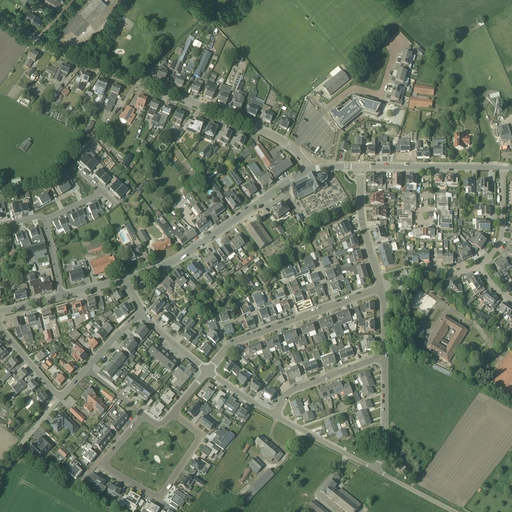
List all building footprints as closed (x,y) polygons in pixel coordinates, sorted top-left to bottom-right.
[(60,0),(37,0),(56,12),(62,2),(60,0)] [(88,0),(90,1),(62,29),(67,33),(71,29),(77,36),(107,5),(104,2),(106,0),(88,0)] [(28,11),(24,17),(31,20),(31,21),(38,25),(41,18),(34,14),(28,11)] [(124,16),(121,19),(124,22),(122,25),(129,30),(134,24),(124,16)] [(180,69),(184,62),(193,43),(188,41),(185,47),(180,58),(178,62),(174,72),(178,74),(180,69)] [(403,58),(410,61),(413,52),(410,51),(409,54),(404,52),(403,58)] [(38,55),(31,52),(27,58),(27,59),(23,67),(28,69),(33,61),(34,62),(38,55)] [(204,52),(196,71),(201,72),(201,73),(202,73),(210,54),(204,52)] [(169,70),(174,72),(178,62),(180,58),(174,60),(169,70)] [(406,66),(405,69),(408,69),(410,61),(403,58),(401,64),(406,66)] [(70,68),(63,65),(60,72),(58,71),(54,80),(59,82),(62,73),(67,75),(70,68)] [(160,71),(157,77),(165,80),(167,73),(166,73),(168,70),(165,69),(162,65),(158,69),(160,71)] [(45,72),(54,76),(56,71),(47,67),(45,72)] [(30,69),(29,70),(26,77),(29,79),(30,78),(34,80),(36,76),(32,74),(34,71),(30,69)] [(397,76),(405,78),(408,69),(405,69),(404,71),(399,70),(397,76)] [(231,92),(235,93),(239,83),(244,72),(240,70),(239,73),(238,73),(231,92)] [(342,71),(322,87),(330,96),(349,80),(342,71)] [(217,74),(212,72),(208,81),(214,83),(217,74)] [(90,76),(83,73),(80,80),(80,81),(76,90),(81,92),(85,83),(87,83),(90,76)] [(177,78),(174,84),(182,87),(186,77),(181,75),(179,79),(177,78)] [(400,86),(403,87),(407,88),(408,85),(404,84),(405,78),(397,76),(396,82),(401,83),(400,86)] [(95,93),(101,95),(102,95),(103,90),(105,91),(108,83),(107,83),(107,84),(103,82),(99,80),(96,87),(97,87),(95,93)] [(198,94),(201,87),(202,83),(195,80),(194,84),(191,91),(198,94)] [(243,85),(239,83),(235,93),(239,95),(241,89),(243,85)] [(52,92),(57,96),(63,89),(58,85),(52,92)] [(212,99),(216,88),(212,87),(212,86),(209,85),(208,89),(207,89),(205,97),(212,99)] [(111,113),(118,95),(120,89),(113,86),(110,92),(110,93),(109,97),(107,104),(105,110),(111,113)] [(392,94),(400,96),(403,87),(400,86),(399,89),(394,88),(392,94)] [(414,93),(417,94),(428,95),(433,96),(434,88),(429,88),(415,86),(414,93)] [(64,88),(60,93),(65,97),(69,92),(64,88)] [(225,105),(228,98),(230,94),(223,90),(221,95),(218,102),(225,105)] [(401,102),(403,97),(400,96),(392,94),(391,100),(395,101),(395,104),(401,106),(402,103),(401,102)] [(135,108),(138,109),(142,110),(147,99),(146,99),(146,98),(143,97),(143,98),(140,97),(140,96),(139,96),(136,104),(135,108)] [(244,99),(237,96),(232,108),(240,111),(243,103),(242,103),(244,99)] [(432,109),(433,101),(411,98),(409,108),(414,108),(414,106),(427,108),(432,109)] [(363,114),(376,118),(377,118),(378,117),(382,110),(379,109),(381,106),(354,99),(353,103),(344,111),(341,107),(336,111),(336,110),(335,110),(334,110),(330,114),(330,115),(330,116),(334,120),(337,124),(336,124),(340,128),(342,130),(360,115),(362,114),(363,114)] [(155,115),(159,104),(152,101),(148,112),(154,115),(155,115)] [(261,111),(263,106),(252,101),(250,106),(247,114),(255,117),(258,110),(261,111)] [(263,106),(261,111),(261,112),(265,114),(263,120),(270,123),(273,116),(268,114),(271,108),(263,105),(263,106)] [(160,117),(157,116),(155,123),(158,124),(159,122),(164,125),(168,115),(169,116),(171,109),(165,106),(160,117)] [(127,123),(134,111),(127,107),(123,113),(122,113),(118,118),(121,119),(120,120),(120,121),(120,122),(121,123),(122,124),(123,124),(124,124),(125,124),(126,123),(127,123)] [(173,123),(180,126),(184,114),(177,111),(174,118),(174,119),(173,123)] [(287,119),(290,120),(294,122),(297,115),(290,112),(287,119)] [(194,124),(191,123),(188,131),(195,134),(195,132),(199,133),(204,122),(196,119),(194,124)] [(290,123),(289,122),(282,119),(279,127),(287,130),(290,123)] [(89,121),(85,130),(90,132),(94,123),(89,121)] [(201,137),(204,139),(205,137),(208,139),(209,136),(213,138),(213,137),(214,136),(214,135),(215,134),(215,133),(217,128),(215,127),(215,126),(214,125),(213,125),(212,125),(211,125),(209,125),(206,132),(204,131),(201,137)] [(501,141),(511,141),(511,139),(507,125),(497,128),(501,141)] [(176,138),(182,129),(179,127),(169,140),(172,142),(175,138),(176,138)] [(182,129),(176,138),(178,140),(185,131),(182,129)] [(222,136),(219,135),(216,140),(223,143),(224,140),(228,141),(231,134),(224,131),(222,136)] [(238,136),(237,139),(236,142),(232,140),(230,146),(237,149),(238,145),(242,147),(245,140),(238,136)] [(469,146),(469,138),(463,138),(463,136),(455,136),(455,149),(463,149),(463,146),(469,146)] [(358,138),(358,148),(355,148),(351,148),(351,156),(360,156),(360,148),(362,148),(362,138),(358,138)] [(26,139),(19,148),(25,152),(32,144),(26,139)] [(378,143),(378,140),(372,140),(372,147),(367,147),(367,156),(375,156),(375,149),(378,149),(378,143)] [(438,146),(438,143),(446,143),(446,140),(434,140),(434,143),(433,148),(433,156),(440,156),(440,158),(446,158),(446,147),(441,147),(441,146),(438,146)] [(401,142),(401,145),(401,153),(405,153),(405,152),(409,152),(409,142),(401,142)] [(416,142),(416,150),(417,150),(417,158),(423,158),(425,158),(429,158),(429,149),(421,149),(421,142),(416,142)] [(340,150),(346,152),(348,145),(341,143),(340,150)] [(208,145),(199,154),(203,157),(211,149),(208,145)] [(253,149),(255,152),(264,165),(267,169),(274,165),(271,161),(260,145),(253,149)] [(511,150),(507,151),(507,148),(502,148),(502,159),(511,158),(511,150)] [(86,152),(82,156),(84,158),(79,163),(85,168),(92,160),(87,155),(88,154),(86,152)] [(128,154),(121,166),(126,168),(132,157),(128,154)] [(278,156),(275,158),(280,165),(275,169),(280,175),(291,167),(287,160),(283,163),(278,156)] [(274,165),(267,169),(270,173),(274,179),(280,175),(275,169),(280,165),(275,158),(271,161),(274,165)] [(85,168),(90,173),(95,168),(97,170),(101,165),(98,163),(97,164),(92,160),(85,168)] [(102,169),(103,168),(101,165),(97,170),(99,171),(94,177),(100,182),(107,173),(102,169)] [(256,172),(251,165),(248,167),(257,181),(263,189),(268,185),(269,186),(274,183),(273,181),(266,171),(262,174),(259,170),(256,172)] [(233,168),(228,172),(238,186),(243,183),(233,168)] [(113,177),(112,178),(107,173),(100,182),(105,186),(110,181),(112,183),(116,179),(113,177)] [(298,197),(299,200),(315,193),(315,194),(316,194),(315,193),(322,190),(323,190),(327,188),(325,183),(326,182),(327,180),(326,178),(325,177),(324,176),(322,177),(321,177),(321,176),(320,176),(319,173),(317,174),(316,175),(316,174),(308,178),(308,177),(307,178),(308,179),(292,186),(294,189),(291,191),(294,199),(298,197)] [(387,179),(387,188),(401,188),(401,176),(393,176),(393,179),(387,179)] [(448,177),(446,177),(446,179),(446,184),(451,184),(451,187),(458,187),(458,179),(453,179),(453,177),(452,177),(451,176),(449,176),(448,177)] [(11,179),(12,187),(21,185),(20,177),(11,179)] [(382,186),(383,177),(378,177),(370,177),(369,178),(369,179),(369,180),(369,181),(370,182),(370,186),(378,186),(382,186)] [(416,186),(416,181),(416,177),(414,177),(413,177),(412,177),(410,177),(410,182),(406,182),(406,191),(410,191),(410,189),(413,189),(413,186),(416,186)] [(446,179),(442,179),(442,177),(435,177),(435,178),(434,179),(434,181),(435,183),(435,184),(440,184),(440,187),(446,187),(446,184),(446,179)] [(68,190),(70,189),(69,187),(72,185),(68,178),(65,181),(65,182),(62,184),(63,187),(58,190),(61,195),(69,191),(68,190)] [(210,182),(209,183),(208,184),(211,188),(216,185),(215,183),(217,181),(215,178),(210,182)] [(115,195),(122,187),(117,182),(118,181),(116,179),(112,183),(114,185),(109,190),(115,195)] [(472,181),(464,181),(464,189),(468,189),(468,194),(475,194),(475,186),(472,186),(472,181)] [(480,181),(480,182),(477,182),(477,189),(480,189),(480,190),(484,190),(484,194),(492,194),(492,185),(488,185),(488,181),(480,181)] [(250,196),(256,192),(254,189),(255,188),(250,182),(248,184),(243,187),(245,191),(246,190),(250,196)] [(115,195),(120,200),(125,194),(127,196),(131,192),(128,190),(127,191),(122,187),(115,195)] [(185,190),(181,193),(183,195),(183,196),(185,199),(190,195),(186,190),(185,190)] [(38,199),(42,206),(50,202),(49,200),(52,199),(48,191),(43,194),(44,196),(38,199)] [(230,205),(233,210),(237,207),(240,204),(238,201),(240,200),(238,198),(236,199),(235,197),(234,197),(232,193),(231,194),(230,194),(229,194),(228,194),(227,192),(223,194),(220,191),(216,194),(220,201),(225,198),(228,202),(228,203),(229,205),(230,205)] [(376,197),(371,197),(371,199),(370,199),(370,202),(371,202),(371,204),(384,204),(384,198),(391,198),(391,201),(395,201),(395,194),(384,194),(384,193),(376,193),(376,197)] [(403,203),(416,203),(416,196),(415,196),(415,194),(403,194),(403,203)] [(435,196),(435,203),(448,203),(448,194),(436,194),(436,196),(435,196)] [(195,225),(200,233),(201,233),(207,229),(207,228),(208,227),(209,228),(212,225),(207,218),(203,213),(191,196),(186,199),(190,204),(198,216),(198,217),(201,221),(195,225)] [(27,206),(30,205),(28,200),(25,201),(25,202),(19,204),(21,214),(28,213),(27,206)] [(102,210),(97,201),(92,204),(93,206),(88,208),(94,221),(99,218),(96,213),(102,210)] [(207,218),(210,216),(215,223),(218,220),(216,217),(224,211),(224,212),(224,211),(218,203),(203,213),(207,218)] [(289,212),(283,203),(282,204),(281,204),(279,205),(279,206),(274,209),(276,212),(274,213),(278,219),(282,216),(284,218),(286,216),(285,214),(289,212)] [(405,211),(411,211),(415,211),(415,210),(416,209),(416,203),(403,203),(403,207),(406,207),(405,211)] [(448,203),(435,203),(435,210),(436,210),(436,212),(440,212),(440,211),(448,211),(448,208),(448,203)] [(21,214),(19,204),(12,205),(12,204),(8,205),(10,210),(13,209),(14,216),(21,214)] [(476,211),(479,211),(482,211),(482,216),(490,216),(490,209),(485,209),(485,206),(476,206),(476,211)] [(87,224),(84,219),(90,216),(85,207),(80,209),(81,212),(76,214),(82,226),(87,224)] [(378,210),(373,210),(373,218),(386,218),(387,207),(378,207),(378,210)] [(399,215),(399,220),(412,220),(412,213),(411,213),(411,211),(405,211),(402,211),(402,215),(399,215)] [(439,213),(439,220),(452,220),(452,216),(449,216),(449,211),(448,211),(440,211),(440,212),(440,213),(439,213)] [(70,214),(65,216),(69,226),(75,223),(77,229),(82,226),(76,214),(71,216),(70,214)] [(63,229),(65,234),(70,232),(64,219),(59,222),(58,219),(53,222),(57,231),(63,229)] [(159,222),(168,232),(171,230),(163,219),(159,222)] [(156,222),(162,230),(165,234),(168,232),(159,222),(158,220),(156,222)] [(345,220),(332,225),(335,233),(351,226),(349,223),(347,224),(345,220)] [(412,220),(399,220),(399,225),(401,225),(401,229),(411,229),(411,227),(412,227),(412,220)] [(452,225),(452,220),(439,220),(439,227),(440,227),(440,229),(449,229),(449,225),(452,225)] [(476,220),(476,230),(486,230),(486,231),(490,231),(490,223),(486,223),(486,220),(476,220)] [(246,230),(247,231),(261,250),(269,244),(268,244),(272,242),(261,226),(258,221),(246,230)] [(386,222),(383,222),(383,227),(381,227),(382,229),(373,231),(374,237),(386,233),(387,233),(385,227),(386,226),(386,222)] [(130,225),(126,227),(133,241),(137,239),(130,225)] [(352,230),(351,226),(335,233),(338,241),(352,235),(350,231),(352,230)] [(45,242),(40,229),(35,231),(34,228),(28,230),(32,240),(37,238),(39,244),(45,242)] [(182,231),(180,232),(188,242),(196,236),(191,229),(189,231),(187,228),(184,229),(182,231)] [(182,247),(188,242),(180,232),(178,229),(173,233),(177,239),(182,247)] [(421,239),(425,239),(425,230),(421,230),(413,230),(413,238),(421,238),(421,239)] [(425,230),(425,239),(430,239),(430,238),(438,238),(438,231),(430,231),(430,230),(425,230)] [(137,234),(143,244),(149,241),(143,231),(137,234)] [(31,246),(26,233),(21,234),(20,232),(14,234),(18,244),(23,242),(25,248),(31,246)] [(374,237),(375,239),(376,242),(380,241),(381,245),(389,242),(387,238),(388,238),(386,233),(374,237)] [(473,239),(484,245),(487,241),(485,240),(487,237),(482,234),(477,233),(473,239)] [(237,239),(235,240),(241,249),(245,245),(246,246),(249,244),(246,240),(245,240),(240,234),(236,237),(237,239)] [(471,237),(468,242),(481,250),(484,245),(473,239),(471,237)] [(171,247),(167,239),(152,246),(151,246),(155,255),(156,254),(164,250),(166,249),(171,247)] [(356,239),(350,241),(346,242),(346,243),(342,244),(344,250),(346,249),(346,250),(348,249),(358,246),(356,239)] [(242,251),(241,249),(235,240),(232,243),(231,242),(228,244),(233,252),(235,254),(237,253),(236,252),(238,251),(239,253),(242,251)] [(44,243),(25,248),(26,255),(45,249),(44,243)] [(101,251),(99,243),(85,246),(87,254),(101,251)] [(225,248),(222,250),(227,258),(232,255),(231,254),(233,252),(228,244),(224,247),(225,248)] [(391,245),(383,247),(378,249),(379,252),(381,252),(381,255),(393,252),(392,250),(393,250),(393,249),(392,249),(391,245)] [(133,248),(126,252),(126,253),(126,254),(127,256),(128,257),(131,261),(138,257),(137,255),(143,252),(139,246),(134,249),(133,248)] [(467,246),(464,247),(462,248),(468,259),(473,257),(467,246)] [(462,248),(455,252),(457,259),(461,258),(463,262),(468,259),(462,248)] [(442,249),(437,249),(434,249),(434,257),(437,257),(437,261),(442,261),(442,251),(442,249)] [(218,251),(214,254),(220,262),(222,260),(224,263),(229,260),(227,258),(222,250),(219,252),(218,251)] [(381,258),(382,262),(392,259),(391,254),(393,254),(393,252),(381,255),(382,258),(381,258)] [(448,252),(448,264),(453,264),(453,259),(457,259),(455,252),(453,252),(453,255),(450,255),(450,252),(448,252)] [(351,264),(363,261),(360,253),(353,255),(348,256),(350,264),(351,264)] [(208,259),(214,267),(218,272),(220,270),(219,269),(223,266),(220,262),(214,254),(211,256),(212,257),(208,259)] [(113,270),(120,267),(117,257),(112,259),(110,256),(90,263),(91,267),(94,276),(113,269),(113,270)] [(315,269),(315,268),(311,257),(304,260),(308,270),(308,271),(309,270),(315,268),(315,269)] [(328,258),(321,260),(324,268),(330,266),(331,268),(339,265),(336,257),(329,260),(328,258)] [(209,273),(210,275),(214,272),(212,269),(214,267),(208,259),(206,261),(205,259),(200,262),(206,270),(209,273)] [(392,259),(382,262),(383,266),(384,265),(385,268),(397,265),(396,263),(393,263),(392,259)] [(506,272),(508,271),(511,268),(510,265),(509,266),(504,259),(499,262),(506,272)] [(77,282),(77,281),(78,281),(79,281),(79,280),(84,279),(82,274),(88,272),(85,262),(78,264),(79,266),(73,269),(74,273),(69,274),(71,283),(76,282),(77,282)] [(506,272),(499,262),(495,265),(497,268),(496,269),(499,272),(496,274),(500,280),(503,278),(504,279),(508,276),(506,272)] [(198,266),(197,266),(195,264),(192,266),(192,265),(187,269),(190,273),(191,272),(195,276),(197,274),(200,277),(204,273),(198,266)] [(283,267),(287,279),(287,278),(293,276),(294,279),(302,276),(301,273),(297,274),(295,267),(291,268),(290,264),(283,267)] [(27,270),(29,282),(35,280),(33,272),(36,271),(34,265),(27,267),(28,270),(27,270)] [(358,275),(359,275),(366,273),(364,267),(358,269),(357,266),(351,267),(340,270),(341,271),(341,273),(346,271),(347,273),(349,272),(350,274),(353,273),(354,276),(358,275)] [(184,282),(186,281),(187,280),(182,273),(181,274),(179,270),(173,274),(178,281),(175,283),(179,287),(182,285),(181,283),(184,281),(184,282)] [(325,273),(328,281),(329,281),(328,281),(335,278),(336,278),(333,270),(325,273)] [(211,285),(215,281),(213,278),(210,275),(209,273),(204,277),(211,285)] [(310,276),(312,283),(312,284),(314,283),(320,281),(317,273),(310,276)] [(361,285),(362,285),(367,284),(366,280),(368,279),(366,273),(359,275),(360,281),(358,282),(357,283),(358,285),(359,286),(361,285)] [(48,277),(44,278),(43,275),(40,276),(42,285),(40,285),(43,294),(52,292),(48,277)] [(472,283),(474,286),(481,282),(477,276),(475,278),(473,275),(465,280),(469,285),(472,283)] [(170,287),(173,284),(174,283),(168,278),(161,285),(166,291),(166,290),(170,295),(173,292),(171,291),(172,290),(170,287)] [(43,294),(40,285),(39,280),(29,282),(30,288),(32,288),(34,296),(40,294),(40,295),(43,294)] [(198,286),(193,280),(189,283),(194,290),(198,286)] [(289,284),(292,292),(292,291),(298,289),(299,289),(299,288),(302,287),(299,280),(289,284)] [(457,285),(457,280),(447,280),(447,290),(457,290),(457,292),(462,292),(461,285),(457,285)] [(484,287),(481,282),(474,286),(475,289),(473,291),(476,296),(484,291),(482,289),(484,287)] [(330,286),(333,293),(340,291),(338,283),(337,283),(330,286)] [(19,286),(22,300),(27,298),(25,290),(27,289),(26,284),(19,286)] [(22,300),(19,286),(12,288),(13,293),(15,301),(22,300)] [(316,294),(317,296),(321,295),(322,298),(326,296),(322,286),(321,286),(322,286),(316,288),(315,286),(307,289),(308,291),(309,296),(316,294)] [(146,300),(152,303),(154,298),(156,299),(159,293),(151,289),(146,300)] [(275,292),(278,299),(279,299),(285,297),(282,289),(275,292)] [(109,298),(114,307),(118,304),(117,302),(123,299),(119,292),(109,298)] [(485,306),(488,303),(494,295),(492,293),(491,294),(488,292),(486,295),(484,293),(479,299),(481,301),(483,299),(486,301),(483,305),(485,306)] [(257,307),(263,305),(264,304),(260,293),(253,296),(257,308),(257,307)] [(304,301),(301,294),(300,294),(294,296),(296,304),(304,301)] [(492,307),(491,309),(493,311),(498,305),(495,303),(498,300),(495,297),(496,296),(494,295),(488,303),(492,307)] [(465,308),(467,306),(475,300),(472,296),(465,303),(466,304),(464,304),(465,308)] [(95,306),(94,299),(87,301),(88,305),(85,306),(86,311),(89,310),(88,307),(92,306),(93,311),(96,310),(95,306)] [(264,307),(272,305),(271,302),(270,299),(267,300),(268,303),(264,304),(263,305),(264,307)] [(168,301),(166,304),(165,305),(159,301),(158,303),(156,301),(152,306),(154,308),(151,311),(157,315),(162,308),(165,310),(169,305),(168,301)] [(239,304),(243,315),(244,315),(250,313),(251,313),(246,301),(242,303),(239,304)] [(280,305),(283,312),(290,309),(287,302),(281,304),(280,305)] [(79,317),(85,316),(87,315),(86,314),(84,306),(81,307),(80,303),(71,305),(74,315),(78,313),(79,317)] [(202,309),(205,313),(212,308),(209,303),(202,309)] [(366,313),(374,312),(374,311),(375,311),(375,309),(375,308),(374,308),(374,304),(366,304),(360,307),(360,308),(362,314),(366,312),(366,313)] [(504,314),(509,307),(504,304),(501,308),(499,307),(497,310),(504,314)] [(117,311),(121,317),(125,315),(125,316),(127,314),(127,313),(130,311),(127,305),(117,311)] [(173,320),(176,317),(169,311),(172,308),(169,306),(165,310),(168,313),(162,320),(167,324),(172,319),(173,320)] [(67,317),(66,315),(66,313),(64,307),(56,309),(59,319),(67,317)] [(356,315),(356,320),(359,320),(362,320),(357,308),(354,309),(356,314),(356,315)] [(265,310),(259,312),(262,320),(269,317),(266,310),(265,310)] [(50,311),(41,313),(43,319),(48,317),(49,321),(52,321),(51,317),(50,311)] [(342,313),(346,324),(352,322),(348,312),(348,311),(342,313)] [(219,316),(221,321),(222,323),(228,321),(230,320),(227,313),(219,316)] [(343,325),(346,324),(342,313),(336,315),(339,323),(340,323),(341,325),(342,324),(343,325)] [(479,314),(477,316),(486,322),(488,320),(479,314)] [(41,323),(39,318),(35,319),(34,315),(27,317),(28,325),(29,325),(30,328),(35,327),(41,325),(40,323),(41,323)] [(103,323),(107,320),(102,315),(99,318),(103,323)] [(467,331),(443,317),(434,333),(425,349),(448,362),(467,331)] [(215,331),(218,330),(216,324),(214,318),(210,320),(203,323),(212,330),(211,331),(212,332),(208,338),(215,344),(219,340),(216,338),(217,336),(215,334),(216,333),(215,331)] [(248,328),(252,326),(255,325),(252,318),(246,320),(245,320),(245,321),(248,328)] [(341,336),(337,328),(336,323),(333,324),(330,318),(327,319),(327,318),(324,319),(324,320),(327,327),(328,331),(333,329),(336,337),(341,336)] [(13,321),(17,335),(23,333),(21,326),(21,325),(21,323),(20,323),(19,319),(13,321)] [(402,325),(406,327),(414,331),(417,324),(405,319),(402,325)] [(327,327),(324,320),(318,322),(321,330),(327,327)] [(359,320),(359,321),(359,327),(366,327),(366,332),(374,332),(374,323),(367,323),(367,320),(362,320),(359,320)] [(192,321),(190,323),(185,330),(188,332),(183,338),(189,342),(193,337),(196,334),(191,329),(195,324),(192,321)] [(184,329),(187,326),(182,322),(180,326),(177,323),(172,328),(178,333),(182,328),(184,329)] [(107,335),(112,330),(106,324),(102,329),(100,327),(99,328),(107,335)] [(306,326),(309,333),(315,331),(313,324),(306,326)] [(231,325),(230,326),(224,328),(227,336),(234,333),(231,326),(231,325)] [(98,326),(96,329),(95,329),(99,332),(96,335),(102,340),(107,335),(99,328),(98,326)] [(137,331),(146,338),(152,331),(147,328),(145,330),(141,326),(137,331)] [(309,333),(306,326),(301,329),(303,336),(309,333)] [(72,339),(75,341),(81,336),(75,330),(71,334),(69,336),(72,339)] [(49,331),(43,333),(45,342),(52,340),(49,331)] [(140,345),(146,338),(137,331),(134,335),(138,339),(136,341),(140,345)] [(291,340),(292,340),(298,338),(295,331),(289,333),(291,340)] [(288,346),(293,344),(292,340),(291,340),(289,333),(283,335),(286,342),(287,346),(284,347),(286,353),(290,352),(288,346)] [(199,335),(195,340),(191,344),(194,347),(198,342),(198,341),(199,340),(198,339),(200,336),(199,335)] [(364,341),(364,345),(365,350),(371,350),(371,347),(375,347),(375,340),(372,341),(372,336),(364,337),(364,341)] [(275,350),(281,348),(280,344),(277,337),(271,339),(275,349),(275,350)] [(87,345),(93,350),(97,345),(92,340),(89,338),(87,340),(90,342),(87,345)] [(84,349),(75,341),(72,339),(70,341),(75,346),(73,348),(75,350),(70,356),(77,361),(79,359),(82,362),(87,357),(81,352),(84,349)] [(275,349),(271,339),(265,342),(269,351),(275,349)] [(134,344),(130,340),(126,344),(134,350),(137,347),(138,348),(140,345),(136,341),(134,344)] [(198,345),(196,348),(200,351),(200,352),(206,356),(211,349),(209,348),(212,345),(206,340),(203,343),(206,345),(202,349),(198,345)] [(1,347),(3,346),(0,342),(0,360),(0,361),(8,354),(4,350),(1,347)] [(135,352),(134,350),(126,344),(122,349),(130,355),(131,356),(135,352)] [(260,344),(254,346),(256,353),(262,351),(260,344)] [(148,353),(154,357),(160,349),(155,345),(148,353)] [(248,349),(240,352),(247,360),(257,356),(256,353),(254,346),(248,348),(248,349)] [(54,350),(53,350),(49,353),(52,356),(60,349),(58,347),(54,350)] [(42,355),(47,351),(45,349),(41,353),(40,353),(35,357),(39,363),(45,358),(42,355)] [(166,354),(160,349),(154,357),(159,362),(166,354)] [(344,349),(338,351),(341,361),(348,359),(345,351),(344,349)] [(345,351),(348,359),(354,356),(351,349),(345,351)] [(247,360),(240,352),(239,352),(237,354),(236,354),(247,365),(249,362),(247,360)] [(115,358),(122,364),(123,366),(129,359),(125,355),(123,357),(118,354),(115,358)] [(165,367),(171,359),(166,354),(159,362),(165,367)] [(330,365),(336,363),(333,355),(327,358),(330,365)] [(3,367),(8,373),(18,364),(14,358),(3,367)] [(115,358),(111,363),(118,369),(122,364),(115,358)] [(330,365),(327,358),(321,360),(324,367),(330,365)] [(177,363),(171,359),(165,367),(171,371),(177,363)] [(45,362),(41,365),(47,371),(53,364),(48,360),(46,362),(45,362)] [(70,363),(68,366),(61,360),(58,363),(70,374),(75,369),(72,367),(73,366),(70,363)] [(240,370),(234,365),(230,363),(230,362),(228,365),(227,365),(228,366),(226,368),(225,370),(224,370),(229,374),(232,371),(234,372),(233,373),(236,375),(240,370)] [(318,369),(316,363),(316,362),(309,364),(312,372),(318,369)] [(117,370),(110,364),(106,368),(115,376),(119,371),(117,370)] [(312,372),(309,364),(303,367),(306,374),(312,372)] [(190,371),(192,368),(189,366),(183,373),(178,368),(175,372),(186,381),(193,373),(190,371)] [(298,369),(297,366),(291,368),(294,378),(301,376),(298,369)] [(286,374),(288,381),(294,378),(291,368),(290,367),(284,369),(286,374)] [(112,380),(115,376),(106,368),(102,373),(108,377),(105,379),(111,384),(113,381),(112,380)] [(23,369),(17,374),(18,374),(14,377),(12,379),(14,381),(15,380),(17,383),(22,380),(28,375),(23,369)] [(243,385),(244,384),(249,378),(245,375),(248,372),(245,370),(238,380),(241,382),(241,383),(243,385)] [(362,382),(372,379),(369,371),(359,375),(362,382)] [(177,380),(171,387),(174,389),(177,387),(180,389),(186,381),(175,372),(172,375),(177,380)] [(1,380),(3,382),(11,376),(8,373),(1,380)] [(56,373),(52,378),(60,386),(65,380),(56,373)] [(129,387),(136,379),(130,374),(123,383),(129,387)] [(267,384),(272,377),(269,375),(264,382),(267,384)] [(135,392),(141,383),(136,379),(129,387),(135,392)] [(250,388),(257,393),(261,386),(258,384),(260,381),(257,379),(250,388)] [(362,382),(364,389),(371,387),(374,386),(372,379),(362,382)] [(28,395),(29,395),(32,392),(38,387),(33,381),(27,386),(30,389),(26,393),(28,395)] [(340,382),(333,385),(337,395),(344,392),(342,386),(340,382)] [(141,396),(147,388),(141,383),(135,392),(141,396)] [(203,398),(207,402),(215,392),(212,390),(214,387),(208,383),(202,391),(206,394),(203,398)] [(345,396),(346,396),(352,394),(349,384),(342,386),(344,392),(345,396)] [(337,395),(333,385),(326,387),(330,397),(337,395)] [(330,397),(326,387),(319,390),(323,400),(330,397)] [(364,389),(361,390),(364,397),(374,394),(371,387),(364,389)] [(141,396),(147,401),(153,392),(147,388),(141,396)] [(107,409),(100,402),(101,401),(95,395),(89,389),(85,393),(88,396),(91,399),(104,412),(107,409)] [(270,392),(267,390),(265,394),(263,397),(270,401),(276,392),(272,389),(270,392)] [(169,402),(175,395),(169,391),(165,396),(163,395),(160,398),(168,405),(170,403),(169,402)] [(226,396),(220,391),(214,399),(219,402),(215,407),(217,408),(220,410),(220,409),(227,400),(224,398),(226,396)] [(43,393),(38,397),(35,394),(35,395),(23,405),(27,410),(34,404),(36,404),(37,405),(38,407),(48,399),(43,393)] [(88,396),(85,393),(81,397),(87,403),(83,407),(89,413),(93,409),(100,416),(104,412),(91,399),(88,396)] [(234,402),(235,400),(230,397),(224,406),(228,408),(233,411),(231,414),(233,415),(240,406),(235,403),(234,402)] [(293,411),(303,407),(301,400),(291,404),(293,411)] [(370,400),(360,404),(363,411),(366,410),(373,408),(370,400)] [(159,414),(165,408),(159,403),(155,408),(153,407),(150,411),(158,418),(160,415),(159,414)] [(206,404),(201,410),(200,409),(199,410),(204,413),(206,411),(209,406),(206,404)] [(188,413),(194,418),(199,410),(200,409),(194,405),(188,413)] [(244,417),(242,420),(245,422),(250,416),(247,414),(250,410),(243,406),(240,411),(238,410),(234,415),(237,417),(239,414),(244,417)] [(296,418),(302,416),(305,415),(305,414),(310,413),(308,406),(303,407),(293,411),(296,418)] [(73,408),(69,411),(79,421),(82,417),(80,414),(73,408)] [(356,414),(359,421),(369,417),(366,410),(363,411),(356,414)] [(200,423),(210,430),(215,424),(206,416),(209,413),(206,411),(204,413),(202,415),(204,418),(200,423)] [(69,420),(70,420),(62,412),(54,420),(55,421),(50,426),(57,432),(62,427),(62,428),(66,424),(74,432),(78,428),(69,420)] [(315,419),(312,412),(310,413),(305,414),(305,415),(302,416),(305,423),(315,419)] [(117,418),(124,423),(128,419),(121,413),(117,418)] [(369,417),(359,421),(361,428),(371,424),(369,417)] [(117,418),(113,422),(120,428),(124,423),(117,418)] [(327,429),(337,425),(334,418),(324,422),(327,429)] [(13,421),(11,426),(16,430),(19,426),(13,421)] [(120,428),(113,422),(110,427),(116,432),(120,428)] [(339,432),(337,425),(327,429),(329,436),(336,434),(339,432)] [(223,450),(234,436),(230,432),(228,434),(223,429),(220,432),(218,430),(215,434),(217,436),(217,437),(219,438),(217,441),(218,442),(215,445),(223,450)] [(339,432),(336,434),(338,441),(348,437),(345,430),(343,430),(339,432)] [(102,436),(108,441),(112,437),(106,431),(102,436)] [(39,442),(35,446),(33,444),(27,450),(31,454),(30,454),(33,457),(33,456),(37,460),(42,454),(41,452),(44,449),(46,450),(51,444),(43,436),(38,441),(39,442)] [(105,446),(108,441),(102,436),(98,440),(105,446)] [(283,455),(261,436),(255,443),(262,449),(260,452),(271,462),(273,459),(277,462),(283,455)] [(92,443),(97,447),(101,451),(105,446),(98,440),(96,439),(92,443)] [(251,445),(246,442),(241,450),(240,450),(220,485),(230,491),(251,456),(246,453),(251,445)] [(89,463),(90,463),(96,456),(90,451),(93,448),(88,444),(84,448),(88,451),(83,457),(84,459),(82,462),(86,466),(89,463)] [(208,457),(211,452),(216,455),(220,450),(210,444),(207,449),(205,447),(201,453),(203,454),(201,457),(205,459),(207,457),(208,457)] [(57,451),(64,459),(69,454),(62,447),(57,451)] [(256,475),(264,466),(255,458),(247,466),(256,475)] [(68,474),(75,480),(82,472),(78,469),(81,466),(74,459),(69,465),(73,468),(68,474)] [(204,462),(202,465),(195,461),(194,463),(193,462),(191,466),(192,466),(192,467),(201,473),(205,468),(208,470),(211,466),(204,462)] [(246,468),(239,482),(244,484),(250,470),(246,468)] [(248,502),(274,475),(269,470),(243,497),(248,502)] [(103,487),(107,480),(97,474),(93,481),(103,486),(103,487)] [(332,481),(330,480),(320,492),(345,511),(355,511),(359,508),(361,505),(341,489),(339,491),(338,490),(337,491),(334,488),(337,485),(335,484),(341,478),(337,475),(332,481)] [(185,476),(179,485),(186,490),(188,486),(190,488),(194,482),(185,476)] [(112,495),(117,498),(122,489),(119,488),(119,487),(115,484),(115,485),(112,484),(108,490),(113,493),(112,495)] [(181,500),(182,501),(185,497),(182,495),(177,491),(176,490),(174,493),(175,494),(174,496),(170,502),(171,502),(169,505),(176,510),(178,507),(177,506),(181,500)] [(143,502),(143,503),(139,501),(140,498),(135,496),(135,495),(135,496),(130,493),(127,497),(125,496),(124,496),(123,498),(120,504),(119,505),(122,501),(134,508),(136,506),(137,504),(141,507),(142,506),(143,503),(144,502),(143,502)] [(310,511),(316,504),(312,501),(306,509),(310,511)] [(143,509),(146,511),(147,511),(157,511),(159,509),(150,504),(149,505),(146,503),(146,504),(144,507),(143,509)]
